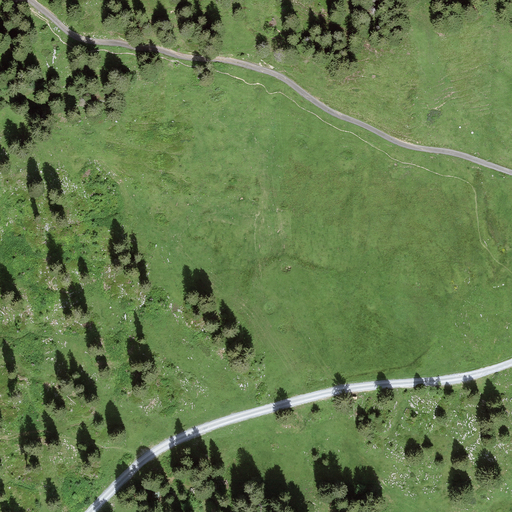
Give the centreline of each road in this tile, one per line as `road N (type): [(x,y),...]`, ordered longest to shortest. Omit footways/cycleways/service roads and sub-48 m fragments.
road 1 (track): [(29,0),(87,41),(233,61),(276,75),(403,144),(511,172)]
road 2 (track): [(511,362),(464,377),(339,390),(240,416),(142,461)]
